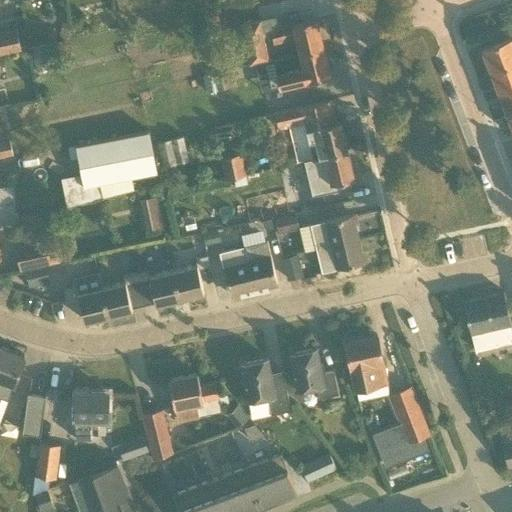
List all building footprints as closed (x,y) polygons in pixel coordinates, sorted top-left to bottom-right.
[(273,59),(273,60),(324,48),(317,18),(270,29),(274,44),(296,39),(299,52),(273,59)] [(249,64),(267,60),(259,21),(241,25),(249,64)] [(16,28),(0,32),(0,53),(21,49),(16,28)] [(491,70),(511,62),(511,40),(510,37),(482,47),(491,70)] [(273,60),(280,88),(330,76),(324,48),(273,60)] [(511,88),(511,62),(491,70),(499,93),(511,88)] [(211,74),(216,91),(234,86),(229,69),(211,74)] [(511,88),(499,93),(508,116),(511,113),(511,88)] [(332,123),(326,100),(274,113),(278,129),(301,123),(301,122),(304,121),(313,157),(347,150),(348,149),(341,120),(332,123)] [(85,185),(156,171),(148,131),(77,145),(85,185)] [(160,138),(162,163),(188,161),(186,136),(160,138)] [(17,138),(0,142),(0,158),(21,154),(17,138)] [(355,178),(348,149),(347,150),(313,157),(313,158),(305,160),(313,193),(346,186),(344,180),(355,178)] [(226,178),(246,173),(242,151),(221,156),(226,178)] [(296,214),(275,219),(278,235),(299,230),(296,214)] [(305,250),(316,247),(359,237),(353,214),(300,226),(305,250)] [(165,217),(145,221),(146,229),(152,228),(166,225),(165,217)] [(271,217),(262,219),(263,224),(269,227),(274,226),(271,217)] [(218,229),(203,232),(205,244),(221,240),(218,229)] [(55,242),(54,237),(16,246),(21,268),(70,257),(66,240),(55,242)] [(322,272),(364,262),(359,237),(316,247),(322,272)] [(254,288),(278,282),(267,241),(244,246),(254,288)] [(143,243),(130,246),(133,259),(146,256),(143,243)] [(230,294),(254,288),(244,246),(220,252),(230,294)] [(180,298),(204,292),(199,269),(211,266),(208,254),(196,257),(197,264),(173,270),(180,298)] [(288,279),(302,275),(297,254),(283,258),(288,279)] [(45,265),(25,269),(29,286),(49,282),(45,265)] [(150,275),(149,269),(136,272),(139,283),(151,280),(156,303),(180,298),(173,270),(150,275)] [(109,315),(133,309),(127,286),(139,283),(136,272),(124,274),(126,281),(102,287),(109,315)] [(79,292),(77,286),(64,289),(67,300),(79,297),(85,321),(109,315),(102,287),(79,292)] [(464,300),(475,349),(511,340),(511,325),(504,291),(464,300)] [(356,390),(388,383),(378,335),(346,342),(356,390)] [(14,384),(25,355),(0,345),(0,398),(1,396),(7,399),(13,384),(14,384)] [(322,372),(317,348),(290,353),(298,390),(317,386),(319,398),(339,394),(334,370),(322,372)] [(274,382),(268,358),(241,363),(253,417),(292,409),(285,380),(274,382)] [(19,372),(12,413),(24,415),(30,374),(19,372)] [(200,385),(198,373),(169,379),(178,420),(199,415),(222,411),(216,382),(200,385)] [(408,441),(430,433),(412,386),(390,394),(408,441)] [(108,420),(108,391),(76,390),(76,438),(91,438),(91,432),(105,432),(106,420),(108,420)] [(40,434),(45,395),(28,393),(22,432),(40,434)] [(239,404),(227,414),(237,426),(249,416),(239,404)] [(142,413),(153,459),(174,451),(162,409),(142,413)] [(268,452),(263,422),(241,426),(246,455),(268,452)] [(397,430),(376,438),(386,466),(397,461),(399,456),(396,446),(402,443),(397,430)] [(128,440),(134,455),(147,450),(142,435),(128,440)] [(507,465),(511,464),(511,439),(502,442),(507,465)] [(55,477),(60,444),(39,442),(35,474),(55,477)] [(308,481),(336,468),(329,452),(301,465),(308,481)] [(245,467),(260,507),(297,494),(281,453),(245,467)] [(89,511),(99,511),(127,502),(131,501),(118,464),(77,479),(89,511)] [(209,481),(221,511),(248,511),(260,507),(245,467),(209,481)] [(173,495),(179,511),(221,511),(209,481),(173,495)] [(48,490),(35,494),(41,511),(54,507),(48,490)] [(135,511),(131,501),(127,502),(99,511),(135,511)]
